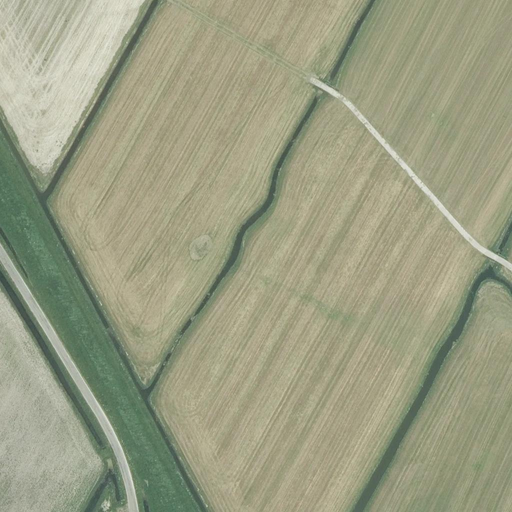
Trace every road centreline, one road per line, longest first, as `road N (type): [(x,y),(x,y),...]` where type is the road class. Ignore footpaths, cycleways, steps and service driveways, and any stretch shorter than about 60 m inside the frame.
road 1 (unclassified): [(133,511),(107,429),(0,253)]
road 2 (track): [(511,268),(467,238),(344,100),(308,78)]
